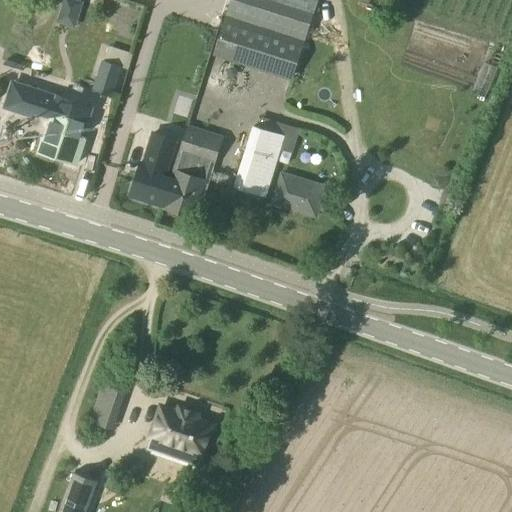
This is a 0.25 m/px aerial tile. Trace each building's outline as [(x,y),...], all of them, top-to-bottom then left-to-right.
[(83,2),(76,0),(65,0),(62,10),(79,15),(83,2)] [(294,0),(231,0),(215,53),(293,76),(314,6),(294,0)] [(119,50),(122,38),(100,33),(97,44),(119,50)] [(204,58),(202,68),(220,71),(221,61),(204,58)] [(104,62),(95,91),(112,97),(121,68),(104,62)] [(14,82),(5,109),(34,118),(37,109),(54,115),(41,155),(77,167),(86,138),(82,137),(92,107),(14,82)] [(178,94),(172,113),(188,118),(194,99),(178,94)] [(255,126),(236,188),(267,197),(286,136),(255,126)] [(143,162),(133,196),(161,205),(161,206),(199,217),(210,180),(209,179),(221,139),(189,129),(176,169),(175,169),(172,178),(157,174),(159,167),(156,166),(159,156),(170,159),(175,140),(152,133),(146,152),(149,152),(145,163),(143,162)] [(282,173),(272,205),(314,216),(323,186),(282,173)] [(175,362),(233,380),(238,365),(180,348),(175,362)] [(160,408),(151,437),(185,448),(184,451),(198,455),(199,452),(202,454),(212,424),(195,419),(197,413),(179,407),(177,413),(160,408)] [(96,408),(91,422),(109,429),(114,414),(96,408)] [(229,462),(211,457),(202,485),(220,491),(229,462)] [(74,473),(59,511),(87,511),(98,481),(74,473)]
